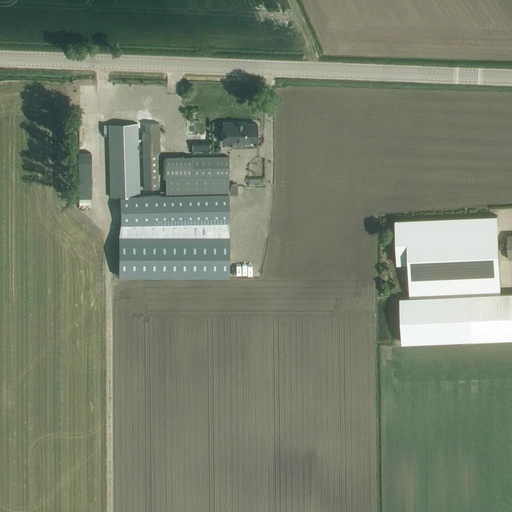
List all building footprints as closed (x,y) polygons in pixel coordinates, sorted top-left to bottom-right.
[(159,118),(135,120),(136,139),(141,139),(143,195),(164,196),(159,118)] [(107,122),(109,196),(140,195),(136,139),(135,120),(107,122)] [(256,141),(256,123),(245,123),(245,122),(222,122),(222,142),(245,142),(245,141),(256,141)] [(203,126),(202,135),(212,135),(212,126),(203,126)] [(218,156),(192,156),(192,174),(228,174),(227,150),(219,150),(218,156)] [(192,156),(166,156),(165,196),(228,196),(228,174),(192,174),(192,156)] [(164,196),(119,196),(119,233),(228,233),(228,196),(165,196),(164,196)] [(497,215),(395,219),(397,264),(408,264),(410,297),(500,293),(497,215)] [(228,233),(119,233),(118,277),(229,277),(228,233)] [(410,297),(400,297),(402,344),(511,338),(511,292),(500,293),(410,297)]
